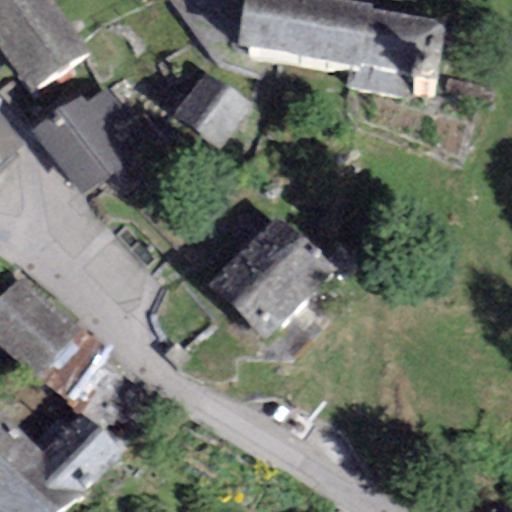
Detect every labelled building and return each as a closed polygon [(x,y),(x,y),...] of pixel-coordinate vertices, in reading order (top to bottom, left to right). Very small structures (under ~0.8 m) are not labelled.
[(0,0),(0,60),(32,101),(91,59),(49,0),(0,0)] [(425,27),(265,0),(251,0),(241,60),(350,78),(347,94),(405,103),(407,87),(415,88),(425,27)] [(245,104),(202,74),(171,118),(214,148),(245,104)] [(81,103),(34,139),(83,202),(128,168),(118,156),(140,139),(107,95),(87,111),(81,103)] [(0,121),(0,171),(25,151),(0,121)] [(331,277),(277,228),(211,301),(265,350),(331,277)] [(80,340),(20,292),(0,315),(0,357),(39,387),(80,340)] [(0,511),(78,511),(124,466),(80,422),(41,461),(0,420),(0,511)]
